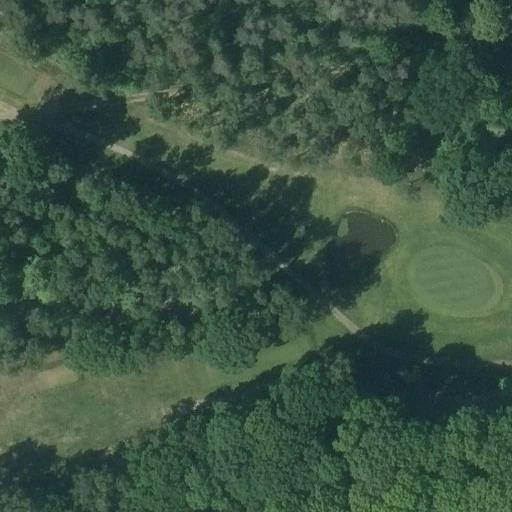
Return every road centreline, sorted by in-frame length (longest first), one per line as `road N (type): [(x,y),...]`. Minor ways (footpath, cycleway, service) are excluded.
road 1 (track): [(0,104),(127,154),(194,192),(388,352),(511,366)]
road 2 (track): [(0,120),(511,44)]
